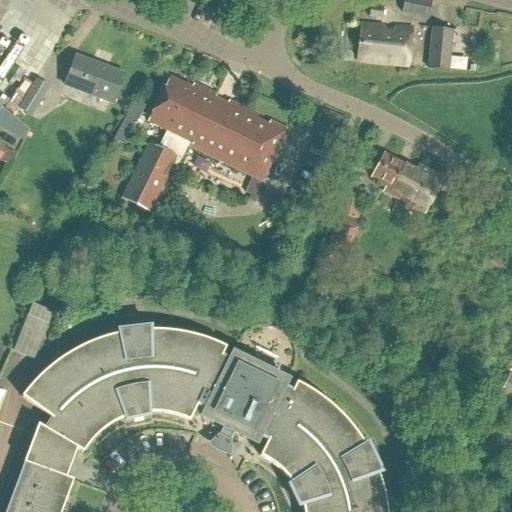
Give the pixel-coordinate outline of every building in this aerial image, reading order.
[(404,0),(402,13),(428,19),(431,2),(421,0),(404,0)] [(381,18),(382,8),(369,7),(368,17),(381,18)] [(394,36),(381,35),(382,30),(360,27),(356,63),(407,68),(411,32),(393,30),(394,36)] [(431,29),(427,68),(447,70),(451,32),(431,29)] [(63,87),(112,105),(123,76),(74,58),(63,87)] [(168,78),(147,123),(188,142),(186,147),(251,177),(261,182),(285,129),(267,121),(265,126),(253,120),(255,115),(226,101),(223,108),(211,102),(215,95),(191,84),(189,88),(168,78)] [(36,80),(18,108),(31,116),(48,88),(36,80)] [(8,84),(0,86),(0,98),(11,95),(8,84)] [(134,141),(147,116),(129,108),(117,132),(134,141)] [(18,121),(10,132),(16,137),(24,126),(18,121)] [(121,199),(150,213),(177,159),(148,144),(121,199)] [(382,155),(368,179),(383,187),(381,191),(424,214),(442,180),(419,167),(416,173),(382,155)] [(263,183),(261,182),(251,177),(244,194),(249,195),(247,201),(253,204),(255,204),(263,183)] [(82,179),(71,199),(95,212),(106,191),(82,179)] [(328,247),(347,254),(358,221),(352,219),(359,197),(345,192),(337,214),(339,214),(328,247)] [(312,283),(298,315),(363,345),(367,335),(349,327),(351,322),(340,318),(338,322),(313,310),(323,288),(312,283)] [(32,305),(27,316),(13,353),(33,361),(53,313),(32,305)] [(0,356),(17,314),(0,307),(0,356)] [(60,511),(72,481),(65,478),(76,449),(83,453),(84,451),(86,448),(89,445),(91,442),(93,440),(95,437),(98,435),(101,433),(103,430),(106,428),(109,426),(112,425),(115,423),(118,421),(121,420),(124,418),(125,421),(148,417),(149,413),(154,413),(159,414),(164,414),(169,415),(174,417),(179,418),(184,420),(189,422),(196,407),(205,411),(202,417),(205,418),(205,419),(223,427),(218,437),(230,443),(235,433),(252,442),(255,444),(258,438),(267,442),(259,457),(264,460),(268,462),(272,465),(277,469),(280,472),(284,476),(287,480),(291,484),(288,486),(298,507),(301,506),(302,509),(302,511),(386,511),(385,505),(384,497),(382,489),(380,482),(378,474),(381,473),(367,444),(364,446),(361,441),(358,436),(354,431),(351,427),(347,422),(343,418),(339,414),(335,410),(330,406),(326,402),(321,398),(316,395),(311,392),(306,389),(301,386),(296,383),(292,391),(284,386),(287,381),(285,381),(234,355),(233,355),(230,360),(221,356),(225,348),(221,346),(216,344),(212,342),(207,341),(203,339),(198,337),(193,336),(188,335),(184,334),(179,333),(174,332),(169,332),(164,331),(159,331),(155,331),(150,331),(150,327),(117,331),(118,334),(114,336),(109,337),(104,338),(100,340),(95,341),(90,343),(86,345),(82,347),(77,349),(73,352),(69,354),(64,357),(60,359),(56,362),(52,365),(49,368),(45,371),(41,375),(38,378),(34,382),(31,386),(27,390),(24,393),(21,397),(50,419),(43,429),(37,425),(23,464),(5,511),(60,511)] [(391,353),(399,333),(387,328),(378,347),(391,353)] [(508,402),(511,392),(511,376),(509,375),(498,397),(508,402)]
